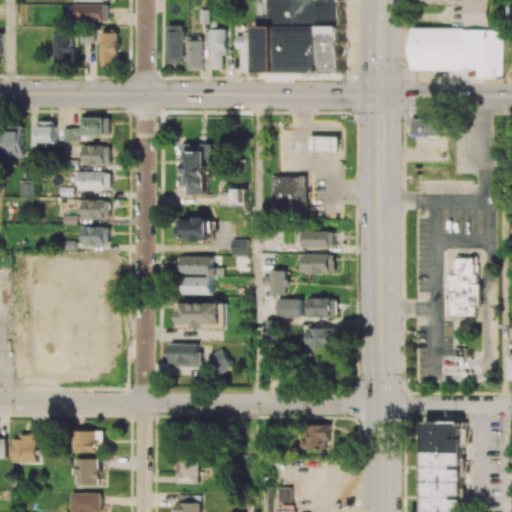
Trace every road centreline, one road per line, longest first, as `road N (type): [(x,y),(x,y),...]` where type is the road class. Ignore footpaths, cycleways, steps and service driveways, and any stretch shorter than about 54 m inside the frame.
road 1 (secondary): [(511,97),(0,93)]
road 2 (residential): [(146,95),(145,511)]
road 3 (residential): [(381,405),(0,402)]
road 4 (primary): [(380,201),(381,511)]
road 5 (residential): [(511,406),(381,405)]
